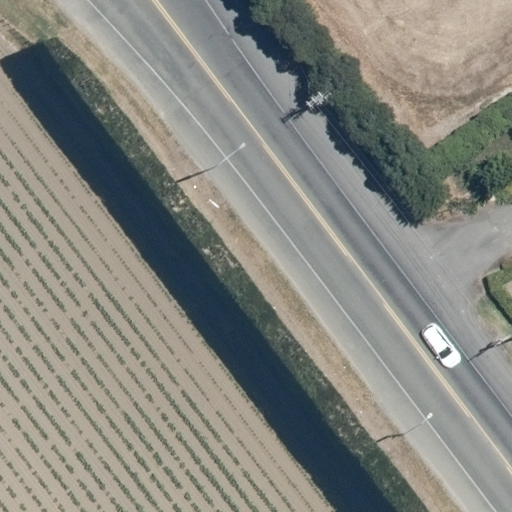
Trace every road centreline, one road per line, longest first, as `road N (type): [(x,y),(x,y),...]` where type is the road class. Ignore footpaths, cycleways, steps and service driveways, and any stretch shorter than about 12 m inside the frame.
road 1 (secondary): [(158,0),(511,487)]
road 2 (unknown): [(384,311),(511,233)]
